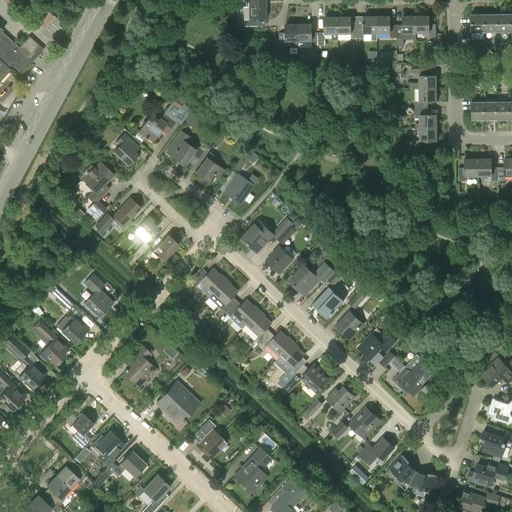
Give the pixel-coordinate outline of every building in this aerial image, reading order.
[(264,19),(264,6),(247,7),(242,7),(242,26),(257,26),(256,19),(264,19)] [(471,32),(485,32),(484,14),(470,14),(470,18),(471,32)] [(497,32),(497,14),(484,14),(485,32),(497,32)] [(510,32),(509,14),(497,14),(497,32),(510,32)] [(402,25),(395,25),(395,37),(395,46),(401,45),(401,39),(415,38),(415,32),(414,15),(401,16),(402,25)] [(428,15),(414,15),(415,32),(428,32),(428,37),(434,37),(434,24),(428,24),(428,15)] [(336,39),(336,38),(336,16),(323,17),(323,34),(318,34),(318,45),(325,45),(325,33),(330,33),(330,39),(336,39)] [(349,16),(336,16),(336,38),(338,39),(347,39),(349,38),(356,38),(356,25),(349,25),(349,16)] [(376,40),(376,33),(375,16),(362,16),(363,25),(356,25),(356,38),(363,38),(363,33),(370,33),(370,40),(376,40)] [(388,16),(375,16),(376,33),(389,33),(389,37),(395,37),(395,25),(388,25),(388,16)] [(298,48),(297,41),(297,24),(284,24),(285,32),(278,32),(278,45),(285,45),(285,48),(298,48)] [(310,24),(297,24),(297,41),(311,41),(311,45),(318,45),(318,34),(310,34),(310,24)] [(31,59),(36,54),(38,56),(43,50),(29,36),(19,48),(12,41),(8,46),(4,42),(5,40),(0,35),(0,32),(2,30),(0,27),(0,81),(3,78),(10,70),(9,69),(13,64),(14,64),(13,66),(21,74),(33,61),(31,59)] [(476,53),(481,58),(489,49),(485,45),(476,53)] [(502,53),(506,57),(511,51),(511,46),(510,45),(502,53)] [(493,53),(489,49),(481,58),(485,62),(493,53)] [(279,63),(287,63),(287,62),(287,55),(279,55),(279,62),(279,63)] [(413,75),(418,75),(418,83),(411,83),(411,88),(435,88),(435,75),(426,75),(426,68),(413,68),(413,75)] [(486,72),(481,77),(489,85),(494,80),(486,72)] [(510,89),(511,86),(511,82),(506,76),(502,80),(510,89)] [(485,89),(489,85),(481,77),(477,80),(485,89)] [(426,101),(435,101),(435,88),(411,88),(411,89),(418,89),(418,101),(413,101),(414,108),(426,108),(426,101)] [(179,109),(184,103),(175,97),(171,103),(179,109)] [(498,119),(498,101),(485,102),(485,120),(498,119)] [(511,119),(511,101),(498,101),(498,119),(511,119)] [(472,120),(485,120),(485,102),(471,102),(472,120)] [(435,114),(426,114),(426,108),(414,108),(414,115),(418,115),(418,123),(414,123),(414,127),(418,127),(435,127),(435,114)] [(201,118),(191,111),(184,122),(193,129),(201,118)] [(175,122),(163,114),(159,119),(151,112),(146,119),(147,119),(138,132),(143,136),(147,138),(152,142),(160,130),(166,135),(175,122)] [(427,140),(435,140),(435,127),(418,127),(418,141),(414,141),(414,147),(427,147),(427,140)] [(226,134),(219,130),(211,141),(217,145),(226,134)] [(187,160),(193,164),(202,151),(196,147),(194,149),(185,143),(189,137),(181,131),(170,147),(175,150),(171,156),(184,165),(187,160)] [(128,165),(137,155),(130,148),(134,144),(123,133),(119,138),(122,141),(113,151),(128,165)] [(210,153),(195,173),(208,182),(213,174),(219,178),(224,170),(214,163),(217,158),(210,153)] [(239,172),(247,160),(242,156),(233,168),(239,172)] [(504,181),(504,175),(511,174),(511,157),(503,158),(503,167),(497,167),(497,185),(498,185),(498,181),(504,181)] [(465,181),(465,175),(477,175),(477,158),(464,158),(464,167),(458,167),(458,181),(465,181)] [(477,158),(477,175),(491,175),(491,185),(497,185),(497,167),(490,167),(490,158),(477,158)] [(100,162),(94,168),(90,164),(82,173),(84,176),(81,179),(93,190),(87,197),(93,203),(86,210),(96,219),(106,209),(97,200),(108,188),(102,182),(111,173),(100,162)] [(223,193),(240,205),(254,186),(237,173),(223,193)] [(124,226),(137,213),(137,211),(140,208),(129,198),(113,216),(124,226)] [(292,221),(297,217),(292,212),(287,217),(292,221)] [(106,214),(95,226),(101,232),(113,220),(106,214)] [(149,237),(148,236),(157,227),(152,222),(154,221),(149,216),(133,232),(138,237),(136,238),(142,244),(132,255),(136,259),(147,248),(142,244),(149,237)] [(278,228),(283,232),(289,226),(292,223),(287,218),(278,228)] [(301,221),(297,218),(292,223),(296,227),(301,221)] [(264,226),(261,229),(255,224),(242,237),(248,242),(247,243),(257,252),(260,249),(273,235),(264,226)] [(289,226),(283,232),(278,238),(283,243),(295,231),(289,226)] [(158,256),(163,261),(179,245),(168,235),(151,252),(157,258),(158,256)] [(274,250),(275,251),(266,261),(279,273),(292,259),(278,246),(274,250)] [(324,283),(327,280),(335,272),(324,262),(314,273),(305,265),(289,282),(298,291),(307,282),(311,286),(319,279),(324,283)] [(223,278),(213,269),(209,273),(204,269),(193,281),(210,297),(213,293),(226,279),(224,277),(223,278)] [(337,269),(335,272),(327,280),(333,285),(343,275),(337,269)] [(104,285),(93,273),(83,283),(93,293),(83,303),(99,318),(109,307),(102,300),(106,296),(100,290),(104,285)] [(246,300),(242,304),(233,296),(238,292),(227,282),(228,281),(226,279),(213,293),(210,297),(221,308),(243,328),(247,325),(260,311),(258,309),(257,310),(246,300)] [(343,301),(329,287),(313,304),(327,318),(330,314),(331,315),(334,312),(333,312),(343,301)] [(68,309),(72,304),(68,300),(55,288),(51,293),(63,305),(68,309)] [(355,307),(366,296),(360,290),(349,302),(355,307)] [(179,313),(187,320),(193,313),(185,306),(179,313)] [(280,331),(276,336),(267,328),(271,323),(261,313),(260,311),(247,325),(243,328),(277,360),(280,356),(293,342),(291,341),(290,341),(280,331)] [(363,324),(349,311),(335,326),(349,339),(363,324)] [(85,327),(71,313),(67,317),(66,316),(56,326),(70,340),(75,344),(84,334),(81,331),(85,327)] [(417,317),(416,318),(422,324),(424,321),(418,315),(417,317)] [(55,364),(65,354),(64,353),(68,349),(39,322),(34,327),(51,342),(39,355),(46,361),(49,358),(55,364)] [(403,324),(398,329),(404,335),(409,329),(403,324)] [(204,325),(200,330),(204,334),(209,329),(204,325)] [(25,347),(8,330),(3,335),(8,339),(7,339),(3,344),(22,362),(12,372),(16,376),(16,375),(18,377),(17,377),(21,381),(21,380),(22,381),(32,390),(43,377),(40,374),(42,372),(25,355),(29,351),(25,347)] [(378,341),(371,334),(358,347),(371,359),(381,348),(386,351),(396,340),(386,331),(378,341)] [(292,368),(305,355),(294,345),(295,344),(293,342),(280,356),(277,360),(288,371),(292,367),(292,368)] [(124,373),(139,387),(148,377),(143,372),(151,365),(145,360),(151,354),(141,345),(128,359),(133,363),(127,369),(126,368),(124,370),(125,371),(124,373)] [(168,346),(165,351),(174,357),(177,351),(168,346)] [(380,362),(384,367),(394,356),(389,352),(380,362)] [(409,363),(405,367),(424,384),(435,372),(429,367),(434,361),(424,352),(419,358),(422,361),(415,368),(409,363)] [(238,353),(236,360),(241,362),(244,356),(238,353)] [(492,386),(502,377),(507,383),(511,378),(511,372),(499,358),(481,374),(492,386)] [(318,370),(319,369),(319,368),(314,364),(301,378),(318,393),(322,387),(321,387),(328,379),(318,370)] [(395,375),(399,371),(393,366),(389,370),(395,375)] [(190,371),(186,367),(181,372),(185,376),(190,371)] [(405,367),(403,370),(393,380),(407,393),(409,390),(414,395),(424,384),(405,367)] [(289,371),(289,370),(278,382),(283,387),(294,375),(289,371)] [(25,396),(21,392),(0,372),(0,381),(7,388),(0,395),(0,399),(12,411),(25,396)] [(294,375),(283,387),(288,392),(299,380),(294,375)] [(198,403),(176,382),(156,403),(165,411),(167,409),(180,422),(198,403)] [(326,399),(340,412),(355,396),(344,386),(339,391),(336,388),(326,399)] [(311,415),(322,403),(317,398),(306,410),(311,415)] [(511,417),(510,413),(511,410),(511,409),(511,399),(510,401),(511,401),(508,403),(492,398),(490,404),(489,404),(486,414),(494,417),(494,418),(507,422),(507,424),(511,420),(511,417)] [(226,406),(221,411),(225,415),(230,410),(226,406)] [(380,420),(366,407),(349,424),(364,438),(380,420)] [(71,415),(67,419),(72,424),(71,425),(77,430),(72,436),(83,447),(90,439),(84,433),(93,424),(83,413),(76,420),(71,415)] [(208,419),(201,428),(207,434),(199,443),(213,457),(227,442),(212,429),(215,426),(208,419)] [(338,437),(348,427),(342,421),(332,432),(338,437)] [(113,459),(112,457),(124,444),(110,430),(103,437),(101,435),(93,444),(97,449),(102,449),(105,452),(99,458),(98,458),(106,466),(113,459)] [(511,433),(507,432),(505,438),(483,431),(479,444),(484,446),(482,451),(501,457),(505,445),(511,447),(511,433)] [(378,455),(383,459),(394,447),(383,437),(372,448),(368,444),(359,454),(370,464),(378,455)] [(260,448),(233,476),(251,493),(260,483),(266,477),(260,470),(271,458),(260,448)] [(146,464),(132,451),(130,453),(121,463),(114,470),(119,475),(126,468),(134,476),(146,464)] [(402,455),(389,469),(401,481),(398,484),(405,490),(416,472),(411,468),(411,467),(407,464),(409,461),(402,455)] [(508,467),(490,461),(488,468),(477,464),(474,473),(469,471),(467,478),(472,480),(490,486),(493,477),(504,480),(508,467)] [(65,466),(56,475),(69,488),(78,479),(81,481),(86,476),(73,464),(68,469),(65,466)] [(355,466),(350,472),(363,484),(369,478),(355,466)] [(97,487),(109,474),(105,470),(93,484),(97,487)] [(423,474),(423,475),(416,472),(405,490),(405,491),(406,490),(414,492),(414,494),(424,497),(426,492),(432,493),(437,476),(428,473),(427,475),(423,474)] [(60,498),(69,488),(56,475),(46,485),(50,489),(46,494),(58,505),(63,500),(60,498)] [(169,486),(157,475),(143,490),(153,499),(142,511),(152,511),(161,504),(156,500),(169,486)] [(295,511),(292,509),(304,495),(293,484),(297,480),(291,475),(280,487),(286,492),(270,509),(272,511),(295,511)] [(302,480),(309,488),(314,483),(307,476),(302,480)] [(463,490),(458,506),(470,510),(469,511),(481,511),(485,500),(498,504),(500,496),(487,492),(486,497),(473,493),(463,490)] [(58,505),(46,494),(41,498),(37,495),(28,505),(36,511),(47,511),(51,508),(55,511),(58,511),(61,508),(58,505)]
